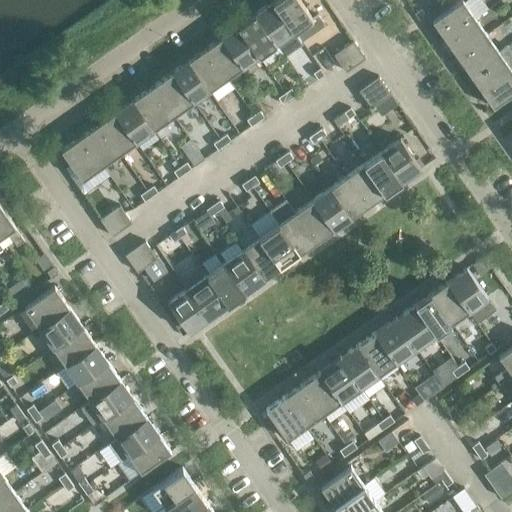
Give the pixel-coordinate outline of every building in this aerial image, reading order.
[(312,17),(300,0),(273,0),(272,1),(293,31),(312,17)] [(475,18),(462,0),(460,0),(432,20),(445,39),(475,18)] [(293,31),(272,1),(255,13),(276,43),(293,31)] [(421,8),(415,13),(419,19),(426,15),(421,8)] [(276,43),(255,13),(237,26),(258,56),(276,43)] [(486,34),(475,18),(445,39),(456,55),(486,34)] [(258,56),(237,26),(221,37),(242,67),(258,56)] [(499,51),(486,34),(456,55),(469,72),(499,51)] [(242,67),(221,37),(206,48),(227,78),(242,67)] [(365,57),(353,40),(333,54),(346,71),(365,57)] [(227,78),(206,48),(188,60),(209,90),(227,78)] [(511,69),(499,51),(469,72),(481,90),(511,69)] [(209,90),(188,60),(172,71),(193,101),(209,90)] [(313,72),(317,79),(324,74),(319,68),(313,72)] [(511,93),(511,70),(511,69),(481,90),(493,107),(511,93)] [(193,101),(172,71),(152,85),(174,115),(193,101)] [(358,89),(365,99),(371,107),(390,93),(378,75),(358,89)] [(174,115),(152,85),(133,99),(154,129),(174,115)] [(291,88),(284,93),(289,99),(295,95),(291,88)] [(289,99),(284,93),(278,97),(282,104),(289,99)] [(154,129),(133,99),(115,112),(136,142),(154,129)] [(355,114),(350,107),(344,112),(348,118),(355,114)] [(259,110),(253,115),(257,121),(264,117),(259,110)] [(136,142),(115,112),(99,123),(120,153),(136,142)] [(257,121),(253,115),(246,119),(251,126),(257,121)] [(120,153),(99,123),(82,135),(103,165),(120,153)] [(326,134),(321,127),(315,132),(319,138),(326,134)] [(319,138),(315,132),(308,137),(313,143),(319,138)] [(226,134),(219,138),(224,145),(231,140),(226,134)] [(103,165),(82,135),(61,150),(82,180),(103,165)] [(400,137),(381,151),(402,181),(421,167),(400,137)] [(224,145),(219,138),(213,143),(217,149),(224,145)] [(190,139),(181,146),(194,166),(204,159),(190,139)] [(293,157),(288,151),(281,155),(286,162),(293,157)] [(402,181),(381,151),(363,163),(384,193),(402,181)] [(286,162),(281,155),(275,160),(280,167),(286,162)] [(186,162),(180,166),(184,173),(191,168),(186,162)] [(384,193),(363,163),(346,176),(367,206),(384,193)] [(184,173),(180,166),(173,171),(178,177),(184,173)] [(259,181),(254,175),(248,179),(252,186),(259,181)] [(367,206),(346,176),(330,187),(351,217),(367,206)] [(252,186),(248,179),(241,184),(246,190),(252,186)] [(153,185),(146,190),(151,196),(157,192),(153,185)] [(351,217),(330,187),(312,199),(333,229),(351,217)] [(151,196),(146,190),(140,194),(144,201),(151,196)] [(333,229),(312,199),(294,212),(316,242),(333,229)] [(223,206),(219,200),(212,204),(217,211),(223,206)] [(16,227),(0,204),(0,237),(8,232),(16,245),(24,240),(15,227),(16,227)] [(119,204),(100,218),(112,236),(132,222),(119,204)] [(217,211),(212,204),(206,209),(210,215),(217,211)] [(316,242),(294,212),(278,223),(300,253),(316,242)] [(300,253),(278,223),(259,237),(280,267),(300,253)] [(186,232),(182,226),(175,230),(180,237),(186,232)] [(180,237),(175,230),(169,235),(173,242),(180,237)] [(280,267),(259,237),(243,248),(264,278),(280,267)] [(125,254),(137,271),(143,267),(157,258),(144,240),(125,254)] [(225,260),(224,262),(245,292),(264,278),(243,248),(241,249),(236,241),(220,252),(225,260)] [(52,265),(44,254),(38,258),(46,269),(52,265)] [(157,258),(143,267),(153,281),(166,271),(157,258)] [(245,292),(224,262),(206,274),(227,304),(245,292)] [(58,273),(53,267),(47,271),(51,278),(58,273)] [(495,309),(466,267),(448,280),(469,310),(477,322),(495,309)] [(227,304),(206,274),(186,288),(207,318),(227,304)] [(469,310),(448,280),(430,293),(451,323),(469,310)] [(69,306),(54,285),(24,307),(39,327),(69,306)] [(207,318),(186,288),(167,301),(189,331),(207,318)] [(451,323),(430,293),(414,304),(435,334),(451,323)] [(435,334),(414,304),(395,318),(416,348),(435,334)] [(83,326),(69,306),(39,327),(53,347),(83,326)] [(416,348),(395,318),(375,332),(396,362),(416,348)] [(95,343),(83,326),(53,347),(65,365),(95,343)] [(396,362),(375,332),(357,344),(378,374),(396,362)] [(485,347),(489,353),(496,349),(491,342),(485,347)] [(108,361),(95,343),(65,365),(78,382),(108,361)] [(378,374),(357,344),(339,357),(360,387),(378,374)] [(507,367),(494,376),(499,383),(499,384),(511,374),(511,373),(511,345),(498,355),(507,367)] [(360,387),(339,357),(320,371),(341,401),(360,387)] [(120,379),(108,361),(78,382),(90,400),(120,379)] [(464,361),(458,366),(462,372),(469,368),(464,361)] [(462,372),(458,366),(451,370),(456,377),(462,372)] [(341,401),(320,371),(302,383),(323,413),(341,401)] [(443,386),(433,373),(428,377),(437,390),(443,386)] [(17,382),(13,375),(6,380),(11,387),(17,382)] [(132,396),(120,379),(90,400),(102,418),(132,396)] [(323,413),(302,383),(284,395),(305,425),(323,413)] [(423,400),(419,394),(412,398),(417,405),(423,400)] [(305,425),(284,395),(265,409),(287,439),(305,425)] [(146,416),(132,396),(102,418),(116,437),(146,416)] [(21,410),(16,404),(9,409),(14,415),(21,410)] [(33,404),(26,408),(31,415),(37,410),(33,404)] [(453,406),(447,410),(451,417),(458,412),(453,406)] [(25,417),(21,410),(14,415),(19,422),(25,417)] [(42,417),(37,410),(31,415),(35,422),(42,417)] [(462,419),(458,412),(451,417),(456,423),(462,419)] [(389,414),(383,419),(387,425),(394,421),(389,414)] [(159,434),(146,416),(116,437),(129,455),(159,434)] [(387,425),(383,419),(376,423),(381,430),(387,425)] [(34,430),(29,423),(23,427),(28,434),(34,430)] [(171,451),(159,434),(129,455),(141,472),(171,451)] [(425,441),(420,435),(413,440),(418,446),(425,441)] [(45,446),(41,439),(34,444),(39,450),(45,446)] [(58,439),(51,444),(56,450),(62,446),(58,439)] [(352,440),(346,445),(350,451),(357,447),(352,440)] [(412,441),(404,446),(409,453),(417,447),(412,441)] [(429,448),(425,441),(418,446),(423,453),(429,448)] [(478,441),(471,446),(476,452),(483,448),(478,441)] [(350,451),(346,445),(339,450),(344,456),(350,451)] [(50,452),(45,446),(39,450),(43,457),(50,452)] [(67,452),(62,446),(56,450),(60,457),(67,452)] [(487,454),(483,448),(476,452),(481,459),(487,454)] [(316,461),(323,470),(331,464),(325,455),(316,461)] [(320,487),(334,505),(364,484),(350,465),(320,487)] [(194,484),(182,467),(152,488),(164,505),(194,484)] [(448,475),(443,468),(437,473),(441,479),(448,475)] [(309,470),(303,475),(307,482),(314,477),(309,470)] [(511,488),(511,477),(508,471),(491,483),(500,497),(511,488)] [(69,479),(64,473),(58,477),(62,484),(69,479)] [(452,481),(448,475),(441,479),(446,486),(452,481)] [(0,501),(14,491),(3,476),(0,478),(0,501)] [(84,476),(77,481),(82,488),(88,483),(84,476)] [(74,486),(69,479),(62,484),(67,490),(74,486)] [(93,490),(88,483),(82,488),(86,494),(93,490)] [(436,483),(435,484),(422,493),(428,502),(442,491),(436,483)] [(190,511),(206,501),(194,484),(164,505),(168,511),(190,511)] [(357,511),(375,500),(364,484),(334,505),(338,511),(357,511)] [(0,511),(22,511),(27,509),(14,491),(0,501),(0,511)] [(383,511),(375,500),(357,511),(383,511)] [(213,511),(206,501),(190,511),(213,511)]
